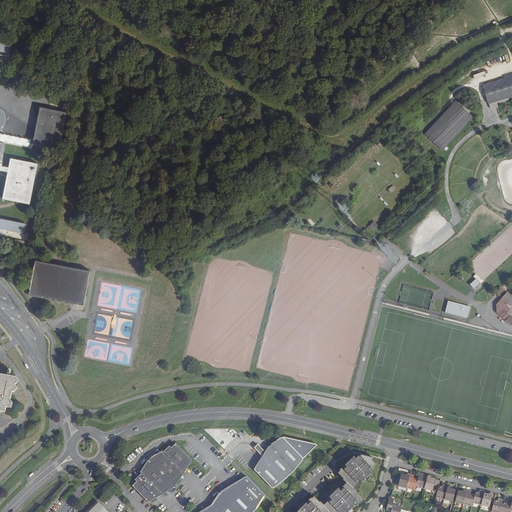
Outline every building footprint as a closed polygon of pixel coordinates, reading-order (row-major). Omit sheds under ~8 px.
[(0,51),(9,53),(11,44),(0,41),(0,51)] [(511,76),(484,86),(488,101),(511,93),(511,76)] [(443,149),(474,116),(456,100),(425,132),(443,149)] [(46,108),(40,106),(33,139),(33,143),(32,145),(50,148),(51,144),(60,146),(67,112),(55,109),(46,108)] [(0,169),(8,171),(9,167),(2,166),(3,161),(0,160),(0,159),(3,143),(0,142),(0,169)] [(38,164),(10,158),(9,167),(8,171),(3,199),(18,202),(30,204),(38,164)] [(0,221),(0,228),(23,232),(25,223),(0,218),(0,221)] [(374,221),(369,226),(373,230),(378,225),(374,221)] [(83,305),(90,271),(55,264),(35,260),(29,295),(47,298),(46,300),(77,306),(77,304),(83,305)] [(476,279),(470,285),(474,289),(480,284),(476,279)] [(501,287),(495,293),(501,298),(507,292),(501,287)] [(511,307),(511,305),(511,296),(507,292),(501,298),(496,304),(497,313),(503,318),(508,313),(504,309),(504,307),(506,304),(507,303),(511,307)] [(448,302),(445,313),(467,319),(470,307),(448,302)] [(0,413),(0,412),(2,412),(2,410),(6,411),(7,407),(8,407),(9,405),(12,406),(13,403),(9,397),(10,392),(13,393),(15,391),(14,389),(17,388),(15,385),(17,384),(16,382),(18,380),(17,377),(1,374),(0,375),(0,376),(1,377),(0,377),(0,389),(1,390),(0,395),(0,413)] [(269,448),(254,471),(272,490),(284,481),(294,471),(302,460),(281,438),(269,448)] [(171,448),(169,446),(163,452),(158,457),(156,455),(149,459),(150,460),(149,461),(148,460),(144,466),(146,469),(141,473),(134,480),(136,482),(132,486),(148,502),(149,502),(150,502),(156,499),(154,497),(159,492),(161,493),(166,488),(168,491),(174,488),(174,487),(176,486),(177,486),(180,480),(177,477),(182,472),(181,470),(186,465),(188,467),(191,461),(192,460),(176,444),(171,448)] [(297,511),(296,511),(328,511),(349,511),(361,501),(360,500),(362,497),(357,492),(357,491),(354,487),(361,481),(362,483),(372,473),(371,471),(375,467),(375,466),(377,464),(376,462),(378,460),(357,453),(340,469),(341,470),(338,473),(344,478),(343,479),(347,483),(341,489),(339,487),(329,497),(331,499),(324,505),(321,501),(320,502),(314,496),(312,498),(311,498),(297,511)] [(177,477),(180,480),(188,467),(186,465),(181,470),(182,472),(177,477)] [(399,486),(407,488),(410,474),(406,473),(406,476),(404,475),(401,475),(399,486)] [(416,486),(424,488),(427,477),(424,477),(422,476),(423,474),(420,473),(418,479),(416,486)] [(413,478),(414,475),(410,474),(407,488),(415,490),(416,486),(418,479),(415,478),(413,478)] [(431,476),(428,475),(427,477),(424,488),(432,491),(433,489),(434,485),(435,480),(435,479),(432,479),(431,478),(431,476)] [(265,496),(265,495),(247,476),(246,477),(245,477),(239,480),(241,483),(236,487),(234,486),(229,491),(227,488),(220,492),(221,492),(220,494),(219,493),(215,499),(218,502),(208,511),(205,509),(199,511),(253,511),(257,509),(265,497),(265,496)] [(236,487),(241,483),(239,480),(227,488),(229,491),(234,486),(236,487)] [(436,498),(444,500),(447,488),(444,487),(442,487),(439,486),(439,487),(436,498)] [(444,500),(453,502),(453,499),(455,494),(455,492),(456,490),(451,489),(451,487),(448,486),(447,488),(444,500)] [(166,488),(161,493),(159,492),(154,497),(156,499),(168,491),(166,488)] [(455,502),(464,504),(467,490),(464,490),(463,492),(462,491),(458,490),(458,492),(457,494),(456,500),(455,502)] [(472,506),(473,503),(475,495),(472,494),(471,494),(471,491),(467,490),(464,504),(472,506)] [(473,503),(481,505),(484,493),(485,491),(481,490),(481,493),(479,492),(476,491),(475,495),(473,503)] [(481,505),(489,507),(493,493),(489,492),(489,495),(487,494),(484,493),(481,505)] [(208,511),(218,502),(215,499),(212,505),(205,509),(208,511)] [(498,501),(495,500),(492,511),(494,511),(500,511),(503,502),(504,500),(500,499),(499,501),(498,501)] [(400,511),(401,509),(402,507),(392,505),(394,501),(389,500),(388,501),(386,508),(391,510),(390,511),(400,511)] [(509,511),(511,502),(508,501),(508,503),(506,503),(503,502),(500,511),(509,511)] [(107,511),(99,503),(89,511),(107,511)]
